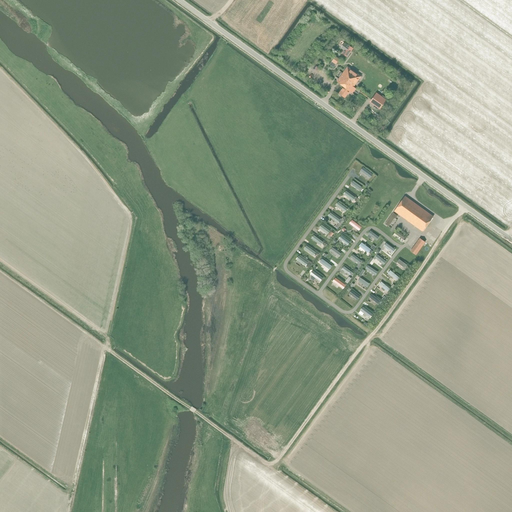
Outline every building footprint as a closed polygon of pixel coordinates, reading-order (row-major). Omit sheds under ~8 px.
[(344,43),(340,48),(344,50),(341,54),(347,58),(353,48),(347,44),(347,45),(344,43)] [(332,61),(336,65),(340,59),(335,56),(332,61)] [(347,67),(340,77),(337,81),(344,86),(338,94),(344,98),(347,94),(348,94),(350,91),(352,93),(355,88),(353,87),(360,76),(347,67)] [(371,101),(370,102),(379,109),(385,101),(376,94),(371,100),(370,100),(371,101)] [(363,167),(360,170),(370,178),(372,174),(363,167)] [(353,180),(350,184),(360,191),(362,187),(353,180)] [(405,196),(394,211),(422,231),(433,216),(405,196)] [(338,202),(335,205),(345,212),(348,209),(338,202)] [(330,212),(327,216),(337,223),(340,219),(330,212)] [(393,212),(385,224),(388,227),(395,218),(395,219),(398,216),(393,212)] [(352,220),(349,223),(359,230),(361,227),(352,220)] [(321,224),(318,227),(328,235),(331,231),(321,224)] [(370,230),(368,234),(377,241),(380,237),(370,230)] [(314,235),(311,238),(320,245),(323,242),(314,235)] [(341,235),(338,238),(347,245),(350,242),(341,235)] [(420,238),(411,251),(416,255),(425,242),(420,238)] [(362,242),(359,246),(368,253),(371,249),(362,242)] [(386,243),(383,246),(392,253),(395,250),(386,243)] [(306,245),(303,249),(313,256),(316,252),(306,245)] [(331,247),(329,250),(338,257),(341,254),(331,247)] [(353,254),(350,257),(359,264),(362,261),(353,254)] [(377,254),(374,258),(384,265),(387,261),(377,254)] [(298,255),(296,259),(305,266),(308,262),(298,255)] [(322,258),(319,262),(328,269),(331,265),(322,258)] [(399,259),(397,262),(405,268),(407,265),(399,259)] [(343,265),(341,269),(350,276),(353,273),(343,265)] [(368,265),(365,269),(375,276),(377,272),(368,265)] [(313,270),(310,274),(319,281),(322,277),(313,270)] [(390,270),(387,273),(397,280),(400,277),(390,270)] [(360,277),(358,281),(367,288),(370,284),(360,277)] [(336,278),(333,281),(342,288),(345,285),(336,278)] [(381,281),(378,285),(388,292),(391,289),(381,281)] [(351,290),(349,294),(357,300),(360,297),(351,290)] [(371,294),(368,297),(378,304),(381,301),(371,294)] [(363,307),(360,311),(370,318),(373,314),(363,307)]
